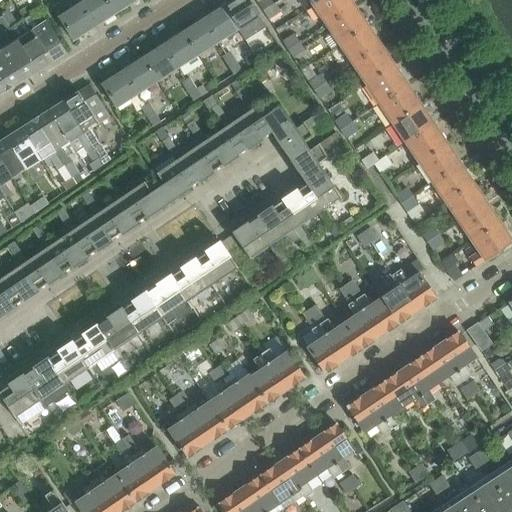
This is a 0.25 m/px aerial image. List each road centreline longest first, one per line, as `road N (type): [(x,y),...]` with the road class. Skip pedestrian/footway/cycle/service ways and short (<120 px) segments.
road 1 (residential): [(152,511),(511,273)]
road 2 (residential): [(212,188),(0,329)]
road 3 (residential): [(0,117),(184,0)]
road 4 (secondary): [(511,131),(421,0)]
